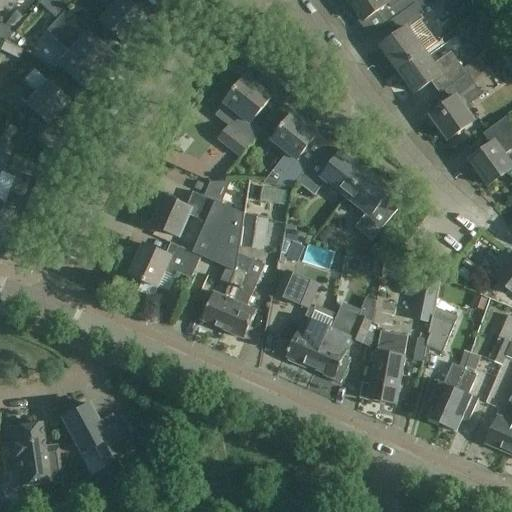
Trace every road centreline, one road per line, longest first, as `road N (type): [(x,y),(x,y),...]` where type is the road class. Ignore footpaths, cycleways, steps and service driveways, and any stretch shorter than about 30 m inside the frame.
road 1 (tertiary): [(394,457),(40,304)]
road 2 (residential): [(40,304),(126,136),(243,0)]
road 3 (residential): [(484,222),(402,147),(295,0)]
road 4 (tertiary): [(511,508),(394,457)]
